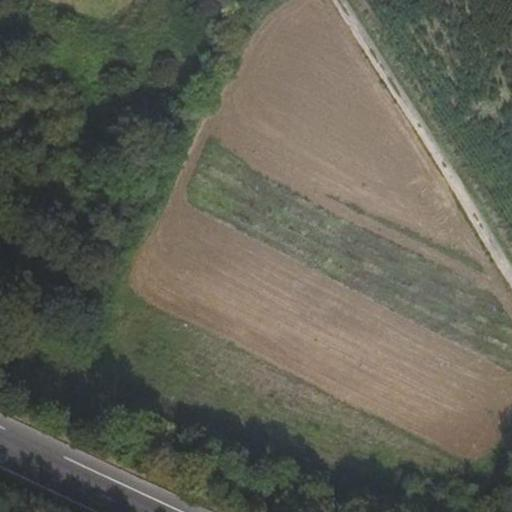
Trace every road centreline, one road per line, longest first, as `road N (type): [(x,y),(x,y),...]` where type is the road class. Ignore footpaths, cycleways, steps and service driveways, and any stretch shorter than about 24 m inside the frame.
road 1 (track): [(325,0),(511,291)]
road 2 (trunk): [(142,511),(0,444)]
